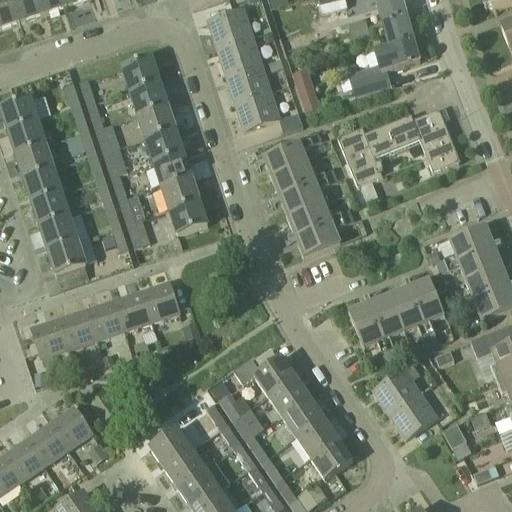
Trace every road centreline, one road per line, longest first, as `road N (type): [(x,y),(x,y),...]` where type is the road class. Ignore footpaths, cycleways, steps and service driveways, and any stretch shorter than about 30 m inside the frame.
road 1 (residential): [(0,75),(158,29),(180,36),(251,232),(387,474),(378,497),(357,511)]
road 2 (residential): [(437,0),(511,208)]
road 3 (residential): [(0,154),(42,281),(27,302),(12,304),(0,293)]
road 4 (unknown): [(5,319),(34,415),(16,435)]
